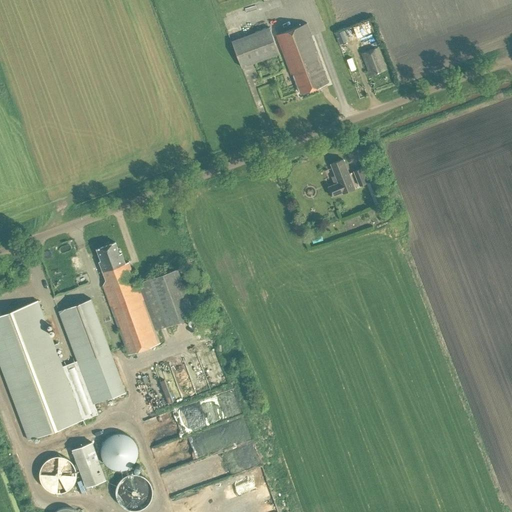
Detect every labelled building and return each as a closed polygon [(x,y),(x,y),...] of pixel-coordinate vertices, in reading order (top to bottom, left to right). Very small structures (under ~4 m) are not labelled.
[(360,24),(353,26),(357,38),(364,36),(369,34),(374,32),(370,20),(369,21),(360,24)] [(321,62),(307,23),(277,35),(292,75),(293,74),(300,93),(329,82),(321,62)] [(242,67),(280,53),(270,27),(232,41),(242,67)] [(345,30),(336,34),(339,44),(349,41),(345,30)] [(386,70),(378,47),(362,53),(369,72),(372,71),(374,74),(386,70)] [(343,159),(331,164),(336,175),(332,176),(335,184),(328,187),(332,196),(343,192),(354,188),(351,180),(343,159)] [(361,168),(354,171),(360,186),(367,183),(366,182),(361,168)] [(370,192),(377,190),(373,180),(366,182),(367,183),(370,192)] [(100,261),(100,263),(94,265),(98,274),(104,272),(107,280),(104,285),(103,286),(129,354),(160,343),(156,330),(195,316),(178,269),(139,284),(136,277),(135,278),(129,262),(125,263),(122,253),(120,254),(115,242),(97,249),(102,261),(100,261)] [(94,404),(126,392),(91,299),(59,311),(94,404)] [(0,362),(29,440),(83,419),(38,300),(0,314),(0,362)] [(103,444),(101,449),(101,455),(103,460),(107,464),(111,468),(116,469),(122,470),(127,468),(132,465),(135,461),(138,456),(138,450),(137,445),(134,440),(131,436),(126,434),(120,433),(115,433),(110,435),(105,439),(103,444)] [(72,449),(86,486),(107,479),(93,441),(72,449)] [(40,471),(40,474),(40,477),(41,481),(43,485),(45,488),(49,490),(51,491),(55,493),(58,493),(62,493),(65,491),(69,490),(72,487),(74,485),(76,481),(77,477),(77,474),(77,470),(76,467),(74,464),(71,461),(69,459),(65,457),(62,456),(58,455),(55,456),(51,457),(48,459),(45,461),(43,464),(41,467),(40,471)] [(116,488),(116,492),(117,497),(118,501),(121,504),(123,506),(126,508),(130,509),(134,510),(137,510),(141,509),(144,507),(147,505),(150,502),(152,499),(153,495),(153,491),(153,488),(152,484),(149,479),(146,477),(143,475),(139,474),(135,473),(132,473),(128,474),(125,476),(122,478),(119,481),(117,484),(116,488)]
